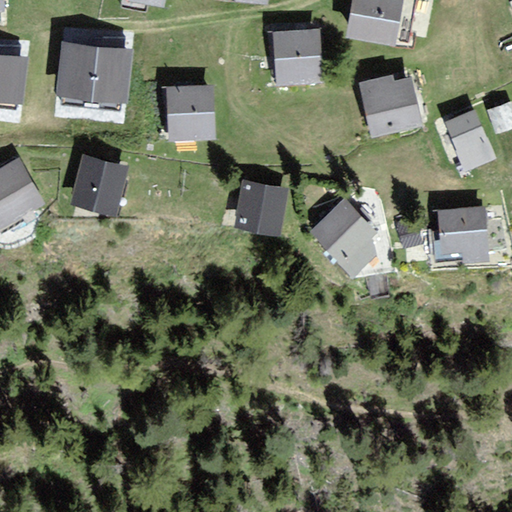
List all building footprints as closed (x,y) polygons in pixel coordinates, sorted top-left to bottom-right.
[(164,12),(165,0),(121,0),(121,4),(164,12)] [(408,48),(414,0),(351,0),(346,39),(408,48)] [(316,83),(313,31),(269,33),(271,84),(316,83)] [(133,48),(64,40),(58,94),(126,102),(133,48)] [(26,56),(0,53),(0,99),(21,102),(26,56)] [(419,118),(407,69),(357,81),(369,131),(419,118)] [(209,138),(208,85),(160,86),(161,139),(209,138)] [(449,164),(484,152),(467,106),(433,117),(449,164)] [(108,209),(121,162),(75,150),(63,197),(108,209)] [(0,224),(37,204),(9,154),(0,159),(0,224)] [(267,225),(275,183),(229,174),(221,216),(267,225)] [(380,230),(345,194),(309,229),(355,276),(376,256),(372,238),(380,230)] [(488,259),(486,206),(439,208),(441,261),(488,259)]
